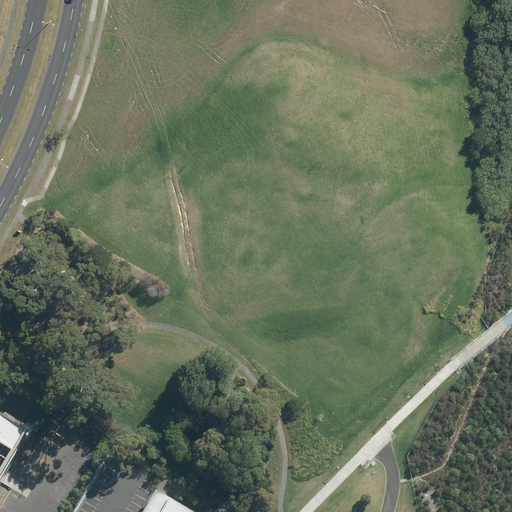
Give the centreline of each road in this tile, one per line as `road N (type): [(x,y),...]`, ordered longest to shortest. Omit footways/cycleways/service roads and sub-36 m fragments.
road 1 (secondary): [(74,0),(45,105),(0,205)]
road 2 (secondary): [(0,121),(35,0)]
